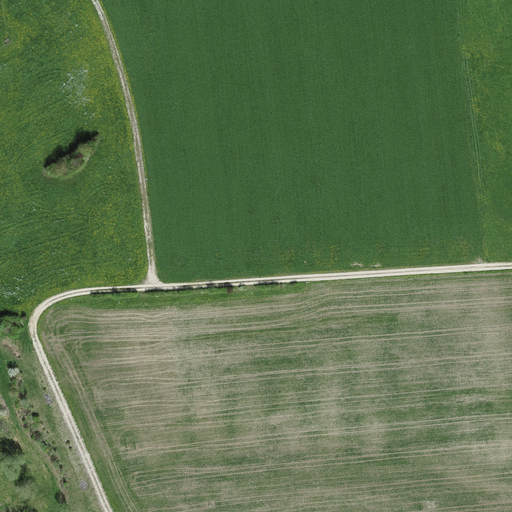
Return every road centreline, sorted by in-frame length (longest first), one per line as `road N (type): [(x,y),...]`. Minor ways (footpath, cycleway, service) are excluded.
road 1 (track): [(212,500),(159,472),(64,382),(32,338),(38,313),(56,297),(156,289)]
road 2 (track): [(511,267),(156,289)]
road 3 (track): [(93,0),(139,146),(156,289)]
